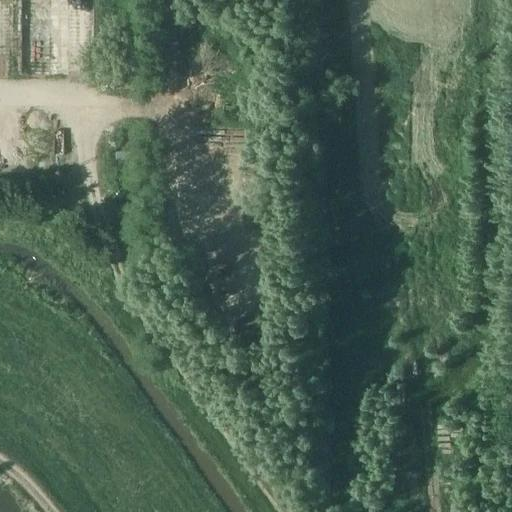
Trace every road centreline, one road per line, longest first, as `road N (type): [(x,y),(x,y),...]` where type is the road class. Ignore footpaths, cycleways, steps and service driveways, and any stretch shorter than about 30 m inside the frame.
road 1 (track): [(286,511),(252,473),(105,247),(69,99)]
road 2 (track): [(436,511),(419,338)]
